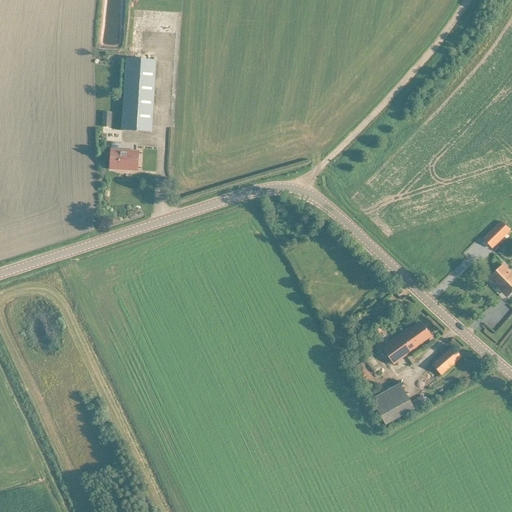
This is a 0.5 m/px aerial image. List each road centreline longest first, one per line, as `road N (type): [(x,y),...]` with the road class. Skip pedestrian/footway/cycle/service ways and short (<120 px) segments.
road 1 (tertiary): [(0,274),(261,188),(295,188),(511,376)]
road 2 (track): [(464,0),(386,99),(295,188)]
